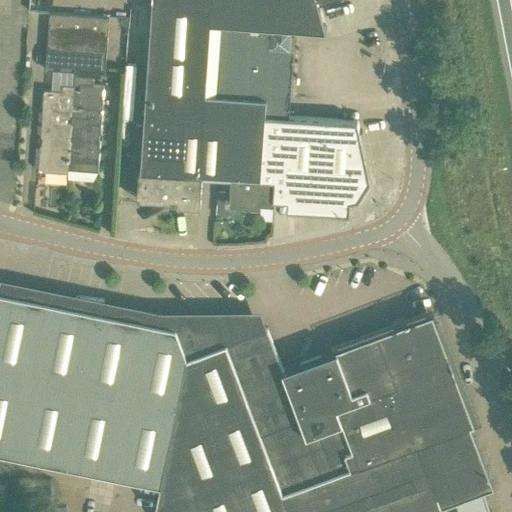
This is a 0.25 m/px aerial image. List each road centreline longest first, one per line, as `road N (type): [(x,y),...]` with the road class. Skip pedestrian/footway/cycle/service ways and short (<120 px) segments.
road 1 (unclassified): [(399,221),(332,248),(226,263),(110,251),(0,223)]
road 2 (tertiary): [(399,221),(418,165),(399,0)]
road 3 (tertiary): [(511,413),(478,335),(399,221)]
